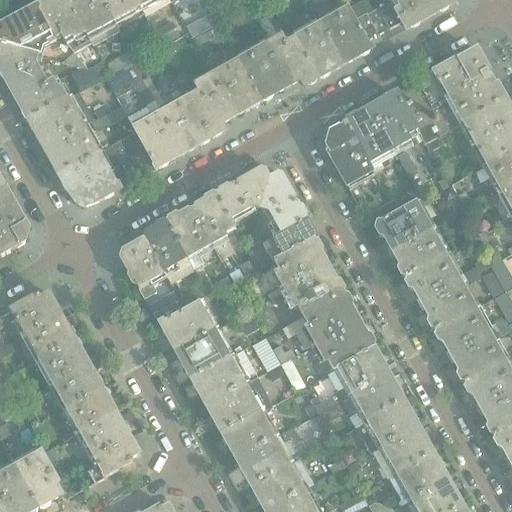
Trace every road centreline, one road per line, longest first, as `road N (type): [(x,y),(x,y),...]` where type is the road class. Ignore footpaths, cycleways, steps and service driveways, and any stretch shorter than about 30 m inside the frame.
road 1 (residential): [(285,129),(495,511)]
road 2 (residential): [(503,7),(285,129)]
road 3 (residential): [(188,468),(70,250)]
road 4 (residential): [(285,129),(70,250)]
road 5 (residential): [(70,250),(0,120)]
